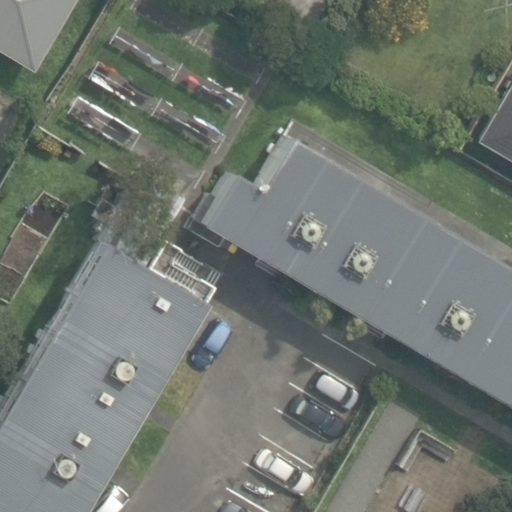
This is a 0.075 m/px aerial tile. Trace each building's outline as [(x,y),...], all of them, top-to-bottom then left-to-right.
[(0,0),(0,49),(31,67),(69,0),(0,0)] [(0,139),(5,143),(27,105),(0,89),(0,139)] [(511,122),(496,150),(511,159),(511,122)] [(195,219),(511,404),(511,269),(281,135),(252,184),(225,168),(195,219)] [(0,511),(73,511),(199,297),(96,237),(0,400),(0,511)]
